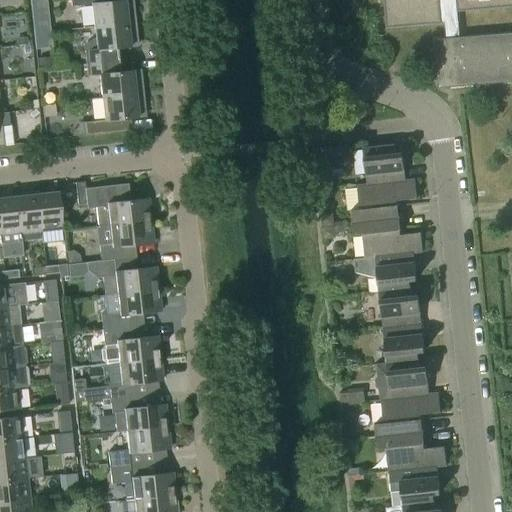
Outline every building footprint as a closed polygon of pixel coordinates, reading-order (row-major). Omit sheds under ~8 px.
[(103,0),(70,0),(71,7),(91,5),(94,27),(135,23),(132,0),(128,0),(104,3),(103,0)] [(511,0),(383,0),(386,29),(441,24),(441,23),(443,23),(444,41),(431,42),(435,90),(511,83),(511,35),(459,40),(456,13),(511,7),(511,0)] [(92,39),(82,47),(82,52),(84,52),(86,64),(110,61),(109,49),(137,46),(135,23),(94,27),(95,39),(92,39)] [(60,34),(45,34),(46,51),(61,50),(60,34)] [(110,61),(86,64),(87,76),(99,75),(101,98),(142,93),(140,70),(112,73),(110,61)] [(73,132),(71,132),(71,137),(125,131),(124,119),(145,117),(142,93),(101,98),(104,121),(78,124),(78,126),(77,127),(77,128),(76,129),(75,130),(73,131),(73,132)] [(4,113),(0,113),(0,146),(12,145),(10,125),(5,125),(4,113)] [(363,149),(367,185),(405,181),(402,154),(395,155),(394,145),(363,149)] [(359,209),(351,210),(352,223),(399,218),(397,201),(417,199),(415,179),(405,181),(367,185),(356,186),(359,209)] [(84,182),(75,183),(78,210),(95,208),(97,227),(151,221),(148,199),(122,202),(120,185),(85,189),(84,182)] [(58,193),(37,195),(41,231),(62,229),(58,193)] [(37,195),(17,197),(21,234),(41,231),(37,195)] [(17,197),(0,199),(0,233),(1,242),(21,239),(21,234),(17,197)] [(399,218),(352,223),(353,235),(362,234),(365,258),(375,257),(375,256),(413,252),(413,253),(423,251),(421,232),(401,235),(399,218)] [(151,221),(97,227),(101,261),(126,258),(125,246),(153,243),(151,221)] [(375,257),(365,258),(354,259),(355,273),(377,278),(379,292),(410,288),(409,280),(416,279),(413,253),(413,252),(375,256),(375,257)] [(126,258),(101,261),(105,295),(158,289),(156,267),(128,270),(126,258)] [(68,279),(81,277),(85,272),(85,270),(84,263),(66,265),(68,279)] [(58,265),(45,267),(45,275),(59,273),(58,265)] [(45,267),(31,268),(32,276),(45,275),(45,267)] [(18,270),(4,271),(5,279),(19,278),(18,270)] [(24,283),(0,285),(0,307),(9,306),(26,305),(24,283)] [(410,288),(379,292),(382,328),(421,323),(418,296),(411,297),(410,288)] [(107,314),(99,315),(100,330),(128,327),(134,327),(133,315),(161,311),(158,289),(105,295),(107,314)] [(0,307),(0,327),(11,327),(9,306),(0,307)] [(421,323),(382,328),(386,363),(418,360),(417,351),(424,351),(421,323)] [(67,324),(45,325),(46,339),(68,337),(67,324)] [(0,348),(23,346),(21,326),(11,327),(0,327),(0,348)] [(100,330),(104,361),(108,364),(117,363),(160,358),(157,336),(129,339),(128,327),(100,330)] [(23,346),(0,348),(0,368),(25,366),(25,365),(27,363),(26,349),(23,347),(23,346)] [(83,378),(71,380),(73,403),(109,399),(136,396),(134,384),(162,381),(160,358),(117,363),(119,381),(106,382),(107,385),(84,388),(83,378)] [(378,377),(376,379),(377,387),(379,389),(380,400),(390,399),(429,395),(429,394),(426,368),(419,369),(418,360),(386,363),(376,364),(378,377)] [(0,389),(27,387),(27,385),(29,383),(28,369),(25,367),(25,366),(0,368),(0,389)] [(67,393),(66,382),(53,384),(54,394),(67,393)] [(27,387),(0,389),(0,410),(30,408),(27,387)] [(363,389),(340,392),(342,404),(365,401),(363,389)] [(383,423),(374,424),(376,437),(422,432),(421,415),(440,412),(438,393),(429,394),(429,395),(390,399),(380,400),(383,423)] [(136,396),(109,399),(111,414),(123,413),(125,431),(167,427),(165,404),(137,408),(136,396)] [(20,417),(0,418),(0,440),(22,438),(20,417)] [(127,450),(106,452),(108,468),(143,464),(142,452),(170,449),(167,427),(125,431),(127,450)] [(422,432),(376,437),(377,449),(386,448),(388,471),(437,466),(446,465),(444,446),(424,448),(422,432)] [(22,438),(0,440),(0,460),(25,458),(22,438)] [(25,458),(0,460),(0,481),(27,478),(25,458)] [(143,464),(108,468),(110,483),(131,481),(133,500),(175,495),(173,473),(145,476),(143,464)] [(437,466),(388,471),(390,493),(401,492),(402,506),(434,502),(433,494),(440,493),(437,466)] [(0,501),(29,499),(27,478),(0,481),(0,501)] [(134,511),(176,511),(175,495),(133,500),(134,511)] [(30,511),(29,499),(0,501),(0,511),(30,511)] [(434,502),(402,506),(402,511),(441,511),(442,510),(435,511),(434,502)]
